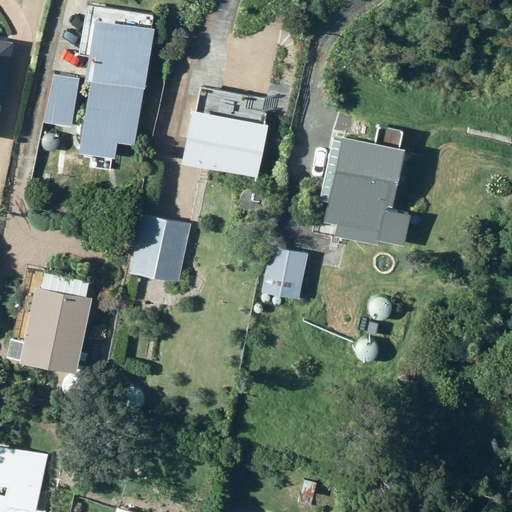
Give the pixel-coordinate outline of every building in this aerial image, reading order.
[(138,161),(159,36),(98,25),(89,83),(95,85),(81,166),(118,173),(120,158),(138,161)] [(16,55),(1,53),(0,52),(0,132),(1,128),(16,55)] [(73,145),(81,95),(56,91),(48,141),(73,145)] [(271,123),(193,106),(182,159),(259,176),(271,123)] [(394,192),(406,131),(342,119),(341,122),(333,120),(320,185),(329,186),(325,209),(347,213),(344,227),(380,234),(388,191),(394,192)] [(194,239),(144,228),(130,286),(181,297),(194,239)] [(300,289),(308,244),(271,236),(262,282),(300,289)] [(38,293),(27,346),(14,343),(10,362),(22,365),(21,367),(86,382),(89,370),(81,368),(95,305),(89,304),(91,290),(48,281),(45,294),(38,293)] [(96,361),(90,393),(108,396),(114,364),(96,361)] [(50,454),(0,442),(0,481),(7,483),(5,491),(0,490),(0,511),(45,511),(48,501),(40,499),(50,454)]
